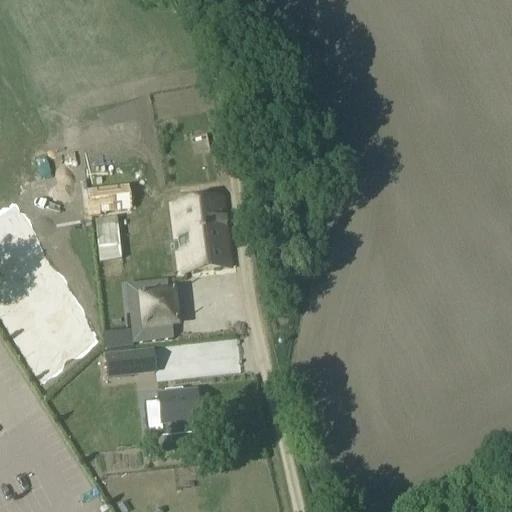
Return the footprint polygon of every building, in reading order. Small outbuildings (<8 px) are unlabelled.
[(221,205),(176,208),(185,274),(230,269),(221,205)] [(167,293),(166,284),(125,288),(132,346),(172,342),(171,331),(179,330),(175,292),(167,293)] [(215,370),(234,370),(232,322),(214,322),(215,370)] [(133,357),(105,360),(107,380),(135,377),(133,357)] [(158,404),(143,406),(146,437),(163,436),(162,429),(198,425),(194,394),(157,398),(158,404)]
